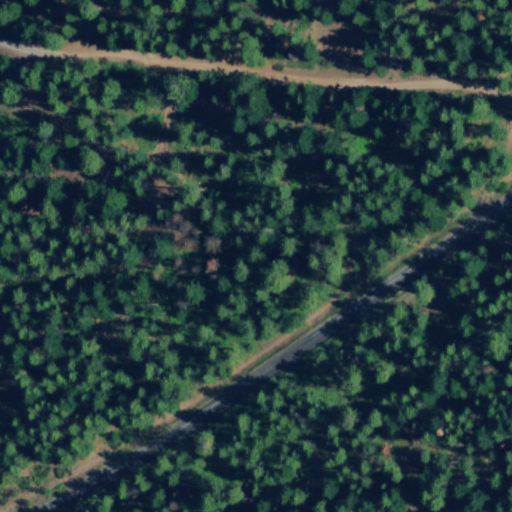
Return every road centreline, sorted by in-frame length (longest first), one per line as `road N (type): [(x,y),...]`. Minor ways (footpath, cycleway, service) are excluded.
road 1 (tertiary): [(33,511),(224,399),(511,196)]
road 2 (track): [(511,108),(465,82),(0,40)]
